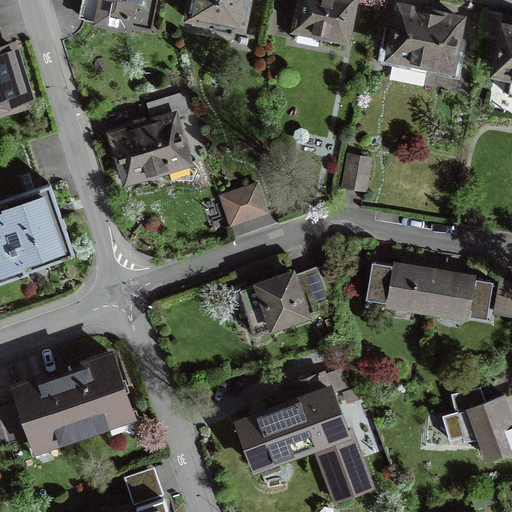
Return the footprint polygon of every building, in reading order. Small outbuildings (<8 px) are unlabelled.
[(86,0),(82,18),(128,27),(128,24),(151,29),(157,0),(86,0)] [(213,20),(212,27),(231,31),(233,24),(241,26),(246,0),(192,0),(189,15),(213,20)] [(301,0),(296,26),(322,31),(320,41),(340,46),(342,35),(345,36),(352,0),(301,0)] [(390,55),(412,59),(416,64),(422,66),(428,62),(460,69),(465,41),(456,39),(460,18),(400,6),(390,55)] [(498,38),(502,12),(486,10),(482,35),(498,38)] [(511,74),(507,95),(511,95),(511,28),(505,27),(495,70),(511,74)] [(0,114),(29,106),(24,87),(29,86),(24,69),(19,70),(11,45),(0,48),(0,114)] [(188,161),(174,116),(188,112),(182,92),(150,102),(156,120),(112,134),(126,180),(188,161)] [(350,154),(345,184),(364,187),(370,158),(350,154)] [(267,211),(257,183),(221,195),(231,224),(267,211)] [(0,201),(1,203),(0,203),(0,280),(73,253),(49,184),(0,200),(0,201)] [(427,308),(433,277),(434,270),(397,264),(396,269),(391,269),(392,263),(372,260),(366,297),(386,301),(387,294),(392,295),(390,302),(411,305),(427,308)] [(319,270),(320,274),(329,299),(345,293),(334,265),(319,270)] [(433,277),(427,308),(465,314),(466,307),(471,308),(469,315),(486,318),(493,280),(476,278),(475,283),(470,282),(471,277),(443,272),(434,270),(433,277)] [(329,299),(320,274),(305,279),(304,276),(295,279),(292,271),(240,289),(254,332),(319,310),(319,302),(329,299)] [(511,283),(500,282),(495,311),(511,313),(511,283)] [(15,385),(21,404),(0,411),(0,417),(9,443),(32,435),(37,448),(131,414),(110,353),(84,362),(85,366),(43,381),(41,376),(15,385)] [(239,420),(255,466),(315,444),(336,499),(371,486),(350,429),(346,431),(323,372),(293,383),(298,398),(239,420)] [(511,449),(511,418),(503,395),(484,402),(478,388),(452,394),(455,411),(442,414),(449,439),(481,430),(491,457),(511,449)] [(0,446),(9,443),(0,417),(0,446)] [(126,478),(134,501),(159,492),(151,469),(126,478)] [(511,482),(500,487),(505,500),(511,497),(511,482)] [(168,511),(163,497),(136,507),(138,511),(136,511),(168,511)]
